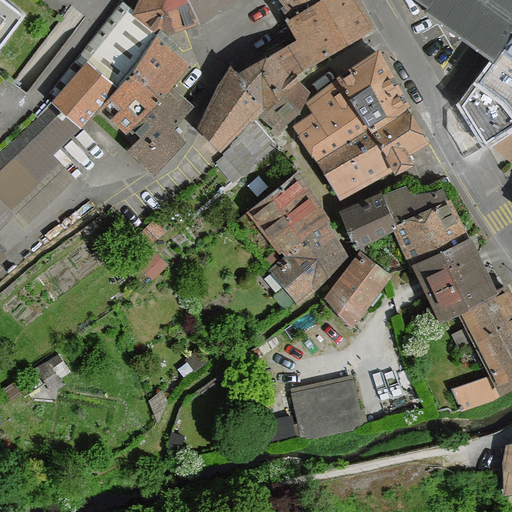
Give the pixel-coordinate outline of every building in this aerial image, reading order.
[(0,0),(0,47),(26,14),(6,0),(0,0)] [(231,0),(145,0),(139,13),(161,32),(163,33),(197,21),(224,8),(231,0)] [(274,0),(274,2),(288,20),(321,0),(274,0)] [(372,30),(354,0),(321,0),(288,20),(300,38),(304,45),(294,51),(304,69),(372,30)] [(495,60),(511,37),(511,0),(420,0),(429,6),(426,11),(495,60)] [(156,38),(161,32),(139,13),(124,2),(93,40),(52,93),(57,98),(86,66),(113,91),(156,38)] [(511,37),(495,60),(463,105),(487,142),(511,126),(511,37)] [(113,91),(103,103),(129,128),(131,126),(166,88),(186,66),(156,38),(113,91)] [(283,49),(296,73),(304,69),(294,51),(304,45),(300,38),(283,49)] [(296,73),(283,49),(239,75),(262,103),(266,107),(297,82),(300,79),(296,73)] [(409,107),(379,54),(342,79),(373,126),(374,128),(409,107)] [(86,66),(57,98),(55,100),(57,101),(0,155),(0,203),(1,203),(49,155),(81,124),(83,125),(103,103),(113,91),(86,66)] [(262,103),(239,75),(224,85),(204,127),(221,147),(251,118),(262,103)] [(373,126),(342,79),(317,101),(329,116),(302,133),(319,160),(373,126)] [(305,91),(297,82),(266,107),(261,112),(277,126),(297,107),(305,91)] [(179,100),(166,88),(131,126),(167,160),(186,139),(173,127),(185,116),(174,106),(179,100)] [(409,107),(374,128),(394,162),(398,171),(415,162),(410,152),(430,141),(409,107)] [(276,144),(254,119),(216,162),(233,182),(276,144)] [(394,162),(374,128),(373,126),(319,160),(338,193),(394,162)] [(511,126),(487,142),(503,170),(511,160),(511,126)] [(1,203),(6,210),(56,162),(49,155),(1,203)] [(325,221),(295,176),(253,210),(280,243),(285,249),(325,221)] [(399,196),(397,192),(384,196),(398,226),(448,201),(444,192),(438,194),(423,196),(416,199),(412,191),(399,196)] [(357,247),(398,226),(384,196),(343,215),(357,247)] [(467,240),(448,201),(398,226),(416,264),(418,263),(467,240)] [(273,249),(280,243),(253,210),(237,222),(271,265),(275,270),(284,262),(273,249)] [(325,221),(285,249),(291,257),(284,262),(275,270),(293,293),(299,300),(336,266),(331,259),(342,251),(325,221)] [(469,239),(467,240),(418,263),(429,284),(446,318),(463,309),(495,293),(479,260),(469,239)] [(0,270),(14,256),(0,242),(0,270)] [(363,255),(329,299),(350,324),(389,274),(363,255)] [(275,270),(271,265),(261,274),(283,301),(293,293),(275,270)] [(511,299),(506,287),(495,293),(463,309),(483,349),(511,333),(511,299)] [(511,333),(483,349),(498,379),(505,393),(511,388),(511,333)] [(364,426),(354,379),(292,393),(303,440),(364,426)] [(505,393),(498,379),(468,390),(467,383),(453,387),(464,410),(496,398),(505,393)] [(511,492),(511,448),(510,462),(510,479),(503,479),(504,493),(511,492)]
